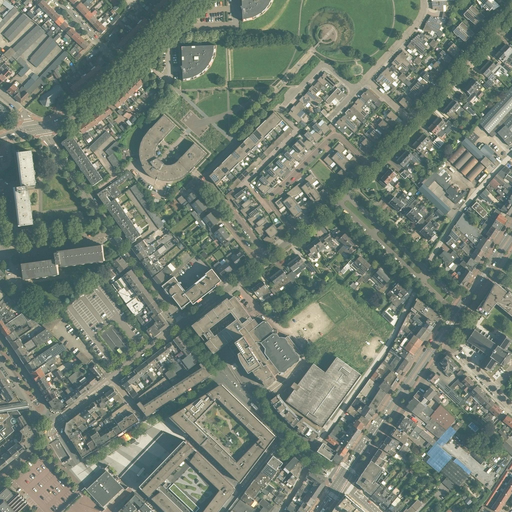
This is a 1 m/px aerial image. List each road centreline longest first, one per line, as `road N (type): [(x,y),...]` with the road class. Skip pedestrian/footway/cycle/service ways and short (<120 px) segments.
road 1 (residential): [(308,456),(421,282)]
road 2 (residential): [(259,254),(249,252),(197,185),(204,178),(259,249)]
road 3 (residential): [(308,456),(241,395),(182,324)]
road 4 (residential): [(370,164),(340,136),(328,138),(270,198),(295,234)]
road 5 (residential): [(410,120),(511,12)]
road 6 (residential): [(427,272),(460,212),(511,154)]
road 7 (residential): [(182,324),(110,228)]
